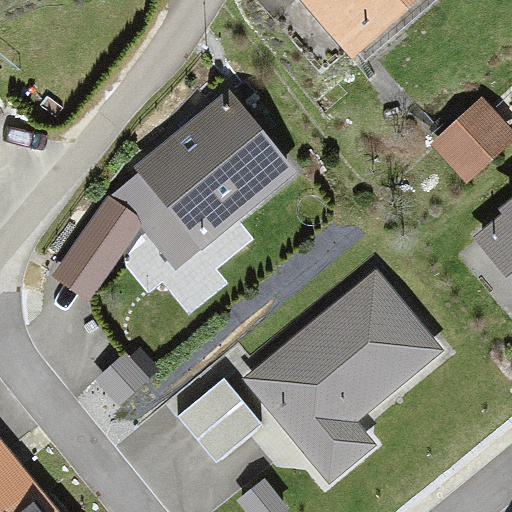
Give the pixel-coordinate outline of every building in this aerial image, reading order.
[(306,0),(360,57),(422,0),(306,0)] [(297,172),(230,91),(132,166),(138,173),(107,196),(53,275),(92,304),(141,228),(179,268),(297,172)] [(511,136),(474,102),(431,148),(471,185),(511,139),(511,136)] [(511,201),(473,235),(511,281),(511,201)] [(434,328),(356,231),(229,333),(322,453),(356,421),(346,400),(434,328)] [(207,350),(169,383),(206,429),(245,399),(207,350)] [(0,511),(69,511),(0,421),(0,511)]
